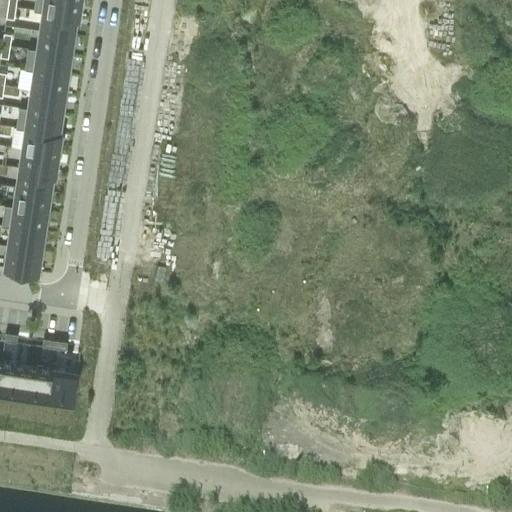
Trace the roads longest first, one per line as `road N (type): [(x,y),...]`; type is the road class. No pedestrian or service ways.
road 1 (unclassified): [(391,511),(89,452)]
road 2 (residential): [(115,296),(158,0)]
road 3 (residential): [(112,0),(74,267),(59,289)]
road 4 (residential): [(89,452),(115,296)]
